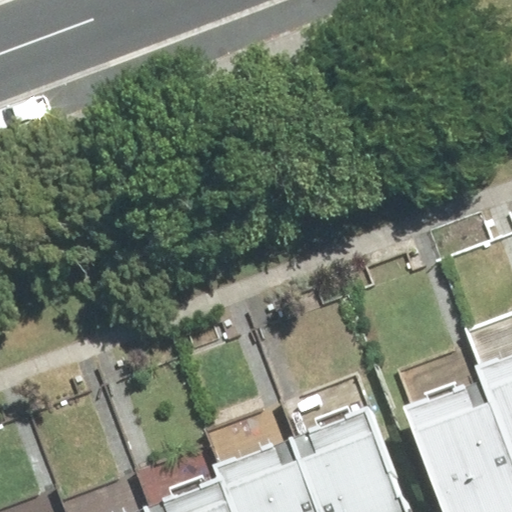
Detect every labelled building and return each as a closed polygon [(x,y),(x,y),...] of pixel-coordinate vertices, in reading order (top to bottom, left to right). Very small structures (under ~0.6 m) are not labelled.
[(495,382),(511,428),(511,360),(490,369),(495,382)] [(511,511),(511,428),(495,382),(415,411),(453,511),(511,511)] [(422,511),(384,410),(303,440),(329,511),(422,511)] [(233,485),(243,511),(329,511),(303,440),(227,468),(233,485)] [(161,511),(243,511),(233,485),(161,511)]
